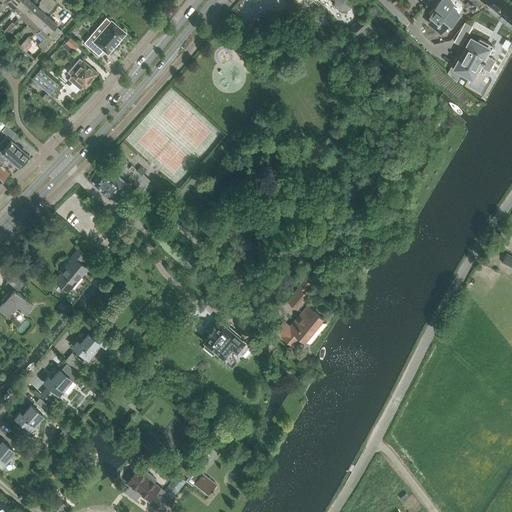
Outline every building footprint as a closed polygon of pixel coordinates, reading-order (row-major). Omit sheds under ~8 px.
[(12,9),(20,0),(4,0),(0,5),(0,10),(0,11),(5,6),(6,4),(12,9)] [(17,19),(33,2),(30,0),(20,0),(12,9),(17,14),(16,15),(16,17),(17,19)] [(27,23),(49,0),(40,0),(39,2),(39,5),(38,7),(33,2),(17,19),(19,20),(21,20),(22,18),(27,23)] [(53,0),(49,0),(27,23),(25,26),(33,33),(49,16),(44,12),(46,10),(49,10),(56,2),(53,0)] [(94,0),(91,4),(96,9),(100,4),(94,0)] [(334,0),(334,6),(339,11),(347,11),(352,6),(351,0),(334,0)] [(429,0),(427,3),(433,9),(430,13),(437,18),(432,25),(441,33),(450,23),(451,24),(460,14),(459,13),(459,14),(451,7),(454,3),(449,0),(429,0)] [(384,13),(379,18),(382,22),(388,17),(384,13)] [(363,41),(376,29),(370,23),(363,15),(350,27),(357,35),(363,41)] [(49,16),(33,33),(35,35),(37,34),(38,33),(43,38),(37,45),(43,50),(53,38),(48,34),(57,24),(49,16)] [(87,39),(101,52),(105,48),(109,52),(126,32),(112,20),(111,21),(107,17),(101,23),(106,27),(96,39),(91,35),(87,39)] [(74,50),(78,45),(70,37),(65,43),(74,50)] [(459,53),(450,70),(452,67),(472,78),(475,72),(478,74),(494,46),(480,39),(478,42),(471,38),(462,55),(460,54),(459,53)] [(23,49),(27,44),(23,41),(19,46),(23,49)] [(74,50),(65,43),(62,46),(71,53),(74,50)] [(85,87),(97,72),(83,60),(82,61),(79,58),(67,72),(70,75),(69,76),(70,77),(68,80),(80,90),(84,86),(85,87)] [(32,79),(50,95),(59,85),(40,69),(32,79)] [(455,70),(452,76),(457,79),(460,73),(455,70)] [(7,135),(0,143),(0,154),(5,159),(10,163),(12,161),(19,167),(20,166),(22,166),(25,163),(24,160),(27,157),(29,155),(25,151),(14,142),(20,136),(7,125),(2,131),(7,135)] [(122,169),(126,165),(124,164),(128,160),(120,153),(113,161),(122,169)] [(0,180),(3,179),(2,177),(9,172),(0,160),(0,180)] [(143,173),(140,175),(135,171),(134,173),(133,172),(129,168),(126,165),(122,169),(126,172),(125,173),(130,177),(147,193),(153,187),(148,182),(150,180),(143,173)] [(96,181),(94,183),(109,197),(116,189),(120,193),(127,185),(113,172),(108,178),(103,173),(101,175),(99,175),(95,179),(96,181)] [(68,291),(87,268),(79,261),(86,253),(78,247),(68,259),(69,260),(54,279),(68,291)] [(511,255),(506,253),(502,262),(511,266),(511,255)] [(17,291),(21,286),(26,280),(16,271),(6,283),(12,288),(1,300),(3,302),(0,305),(0,308),(7,315),(12,309),(20,309),(26,314),(33,305),(17,291)] [(297,309),(308,295),(309,295),(307,293),(314,285),(303,276),(298,283),(299,284),(286,300),(297,309)] [(57,306),(63,311),(68,306),(61,301),(57,306)] [(283,321),(275,330),(282,336),(290,343),(297,335),(303,340),(304,339),(306,341),(312,335),(309,333),(322,318),(307,305),(290,327),(283,321)] [(232,331),(220,321),(215,327),(214,326),(208,333),(209,334),(204,341),(205,342),(202,345),(213,354),(216,351),(223,357),(230,350),(228,348),(230,345),(241,354),(249,345),(241,338),(242,336),(234,329),(232,331)] [(158,325),(150,333),(157,339),(165,331),(158,325)] [(96,350),(101,344),(105,348),(111,342),(96,329),(90,336),(87,333),(79,342),(76,340),(71,346),(87,359),(95,349),(96,350)] [(259,334),(253,341),(263,350),(269,343),(259,334)] [(64,360),(77,371),(85,362),(72,351),(64,360)] [(48,386),(41,393),(50,401),(57,394),(58,395),(66,385),(67,386),(72,380),(71,380),(71,379),(66,375),(62,372),(58,369),(50,378),(47,376),(43,381),(48,386)] [(39,397),(35,402),(47,412),(51,407),(39,397)] [(38,422),(43,416),(29,404),(21,414),(18,412),(14,417),(29,430),(37,421),(38,422)] [(9,457),(14,452),(1,440),(0,440),(0,466),(9,457)] [(179,449),(176,453),(174,452),(167,460),(188,478),(186,480),(193,485),(194,484),(207,495),(216,484),(202,472),(221,449),(213,442),(195,465),(197,467),(195,468),(185,461),(188,457),(179,449)] [(162,492),(165,490),(154,481),(156,479),(143,469),(142,470),(138,468),(126,484),(129,486),(125,492),(135,500),(140,494),(149,501),(155,493),(159,495),(158,497),(168,505),(172,500),(162,492)] [(403,501),(409,497),(406,493),(400,497),(403,501)] [(50,507),(50,508),(55,511),(61,511),(67,505),(58,497),(50,507)]
